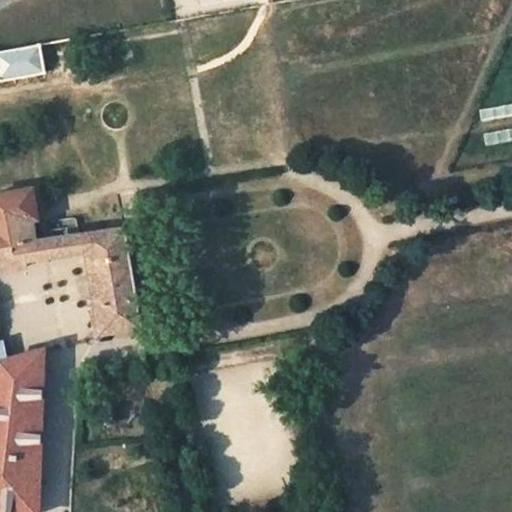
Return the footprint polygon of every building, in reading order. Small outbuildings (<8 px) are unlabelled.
[(93,46),(91,35),(40,43),(42,56),(93,46)] [(0,79),(45,72),(42,56),(40,43),(0,50),(0,79)] [(0,271),(22,267),(22,261),(37,258),(34,240),(30,220),(35,219),(29,189),(0,195),(0,271)] [(66,255),(85,251),(99,334),(141,326),(140,323),(149,321),(145,301),(137,303),(127,249),(135,248),(132,230),(124,232),(123,227),(72,235),(68,211),(51,214),(55,237),(63,236),(66,255)] [(37,258),(66,255),(63,236),(55,237),(34,240),(37,258)] [(36,511),(40,352),(12,359),(8,340),(0,342),(0,511),(36,511)]
